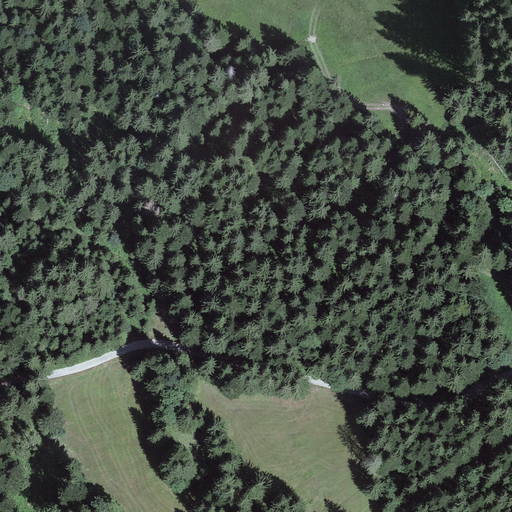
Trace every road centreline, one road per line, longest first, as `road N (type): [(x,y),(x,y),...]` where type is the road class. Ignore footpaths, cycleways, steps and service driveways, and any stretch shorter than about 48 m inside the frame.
road 1 (unclassified): [(511,376),(420,407),(142,344),(0,385)]
road 2 (track): [(321,0),(319,55),(366,98),(401,110),(448,222),(511,295)]
road 3 (unclassified): [(402,511),(511,442)]
